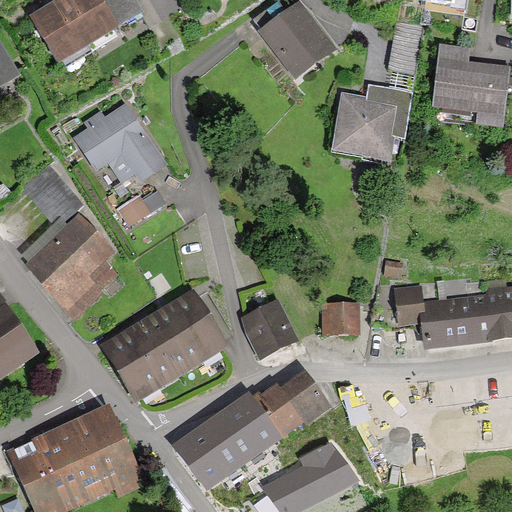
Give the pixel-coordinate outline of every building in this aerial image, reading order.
[(63,0),(50,8),(31,19),(60,67),(121,30),(119,26),(143,12),(135,0),(63,0)] [(467,0),(450,0),(450,3),(449,8),(466,10),(467,0)] [(338,51),(299,3),(258,36),(297,84),(338,51)] [(0,89),(22,76),(0,39),(0,89)] [(465,52),(436,50),(431,119),(472,122),(472,129),(499,131),(503,71),(464,68),(465,52)] [(367,98),(343,94),(333,154),(387,163),(392,136),(405,139),(413,94),(369,86),(367,98)] [(126,104),(104,118),(100,113),(84,123),(83,132),(74,138),(97,173),(109,165),(122,185),(134,177),(140,186),(168,168),(126,104)] [(86,206),(51,164),(22,188),(50,222),(59,215),(66,222),(86,206)] [(159,190),(143,201),(140,196),(118,211),(130,229),(168,204),(159,190)] [(80,216),(68,227),(61,220),(21,256),(28,264),(26,266),(51,293),(75,320),(103,295),(100,292),(118,276),(105,261),(113,253),(80,216)] [(425,353),(511,343),(511,289),(508,290),(507,279),(487,281),(488,298),(423,306),(421,289),(396,291),(401,330),(422,327),(425,353)] [(226,346),(194,292),(145,321),(103,346),(136,400),(226,346)] [(10,310),(0,296),(0,383),(40,356),(10,310)] [(298,343),(279,303),(241,321),(261,361),(298,343)] [(360,305),(323,305),(323,337),(360,337),(360,305)] [(276,384),(255,399),(282,436),(304,421),(307,426),(332,407),(305,371),(280,389),(276,384)] [(255,399),(249,391),(174,446),(207,491),(282,436),(255,399)] [(108,408),(8,454),(35,511),(68,511),(116,490),(121,499),(145,488),(108,408)] [(267,491),(242,505),(246,511),(311,511),(359,485),(333,441),(301,460),(303,464),(264,486),(267,491)] [(24,511),(19,501),(3,508),(4,511),(24,511)]
